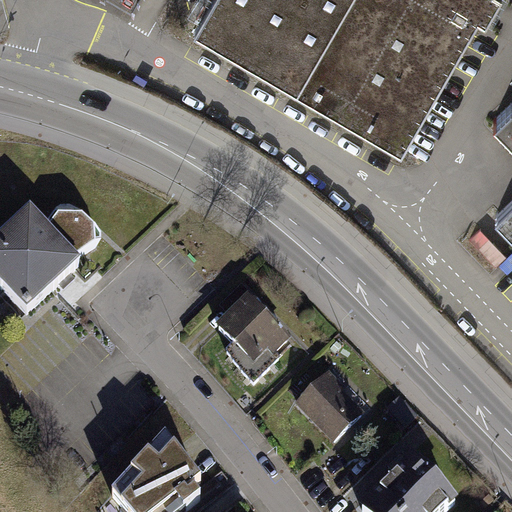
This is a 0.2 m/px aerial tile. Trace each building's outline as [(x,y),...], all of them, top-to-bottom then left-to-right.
[(216,0),(197,35),(300,93),(403,151),(478,19),(488,24),(501,0),(216,0)] [(511,196),(493,215),(511,235),(511,99),(490,121),(511,143),(511,196)] [(29,210),(0,236),(0,285),(26,314),(80,264),(70,254),(87,242),(95,241),(96,232),(78,212),(53,212),(44,226),(29,210)] [(245,294),(212,326),(230,345),(221,353),(249,381),(291,341),(245,294)] [(325,371),(292,405),(333,446),(366,412),(325,371)] [(201,474),(162,421),(103,484),(128,511),(149,511),(174,495),(179,501),(197,488),(191,481),(201,474)] [(406,449),(353,503),(361,511),(433,511),(452,493),(406,449)]
